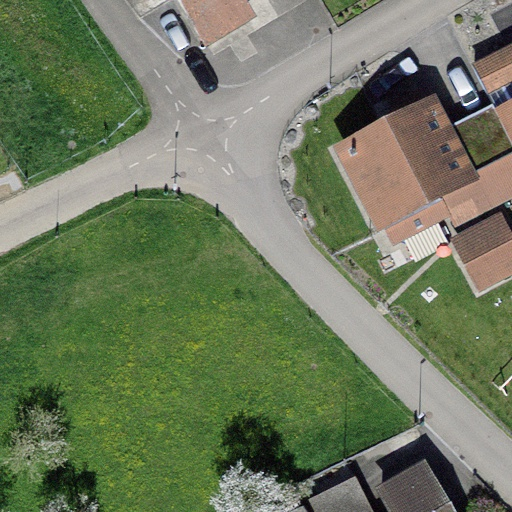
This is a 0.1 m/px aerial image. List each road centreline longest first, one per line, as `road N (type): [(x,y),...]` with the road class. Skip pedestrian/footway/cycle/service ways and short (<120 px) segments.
road 1 (residential): [(201,132),(301,262),(511,477)]
road 2 (residential): [(432,0),(201,132)]
road 3 (residential): [(201,132),(0,229)]
